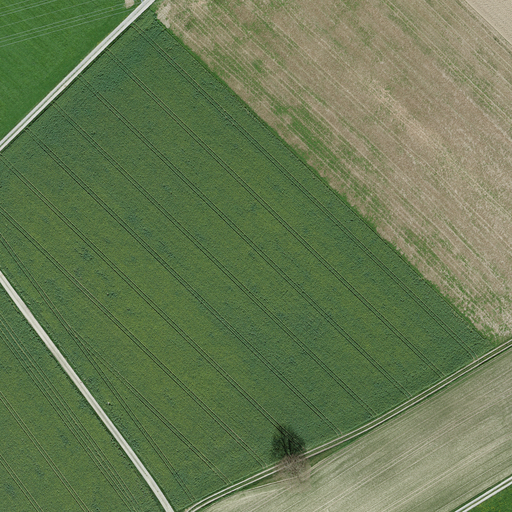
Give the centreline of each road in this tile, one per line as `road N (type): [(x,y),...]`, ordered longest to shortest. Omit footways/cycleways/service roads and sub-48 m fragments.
road 1 (track): [(189,511),(511,340)]
road 2 (track): [(173,511),(0,273)]
road 3 (track): [(142,0),(0,148)]
